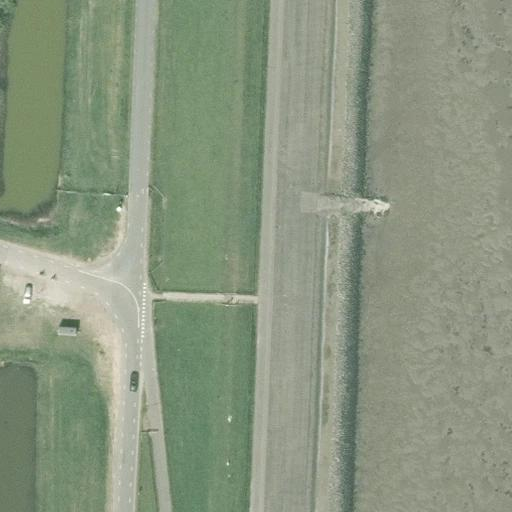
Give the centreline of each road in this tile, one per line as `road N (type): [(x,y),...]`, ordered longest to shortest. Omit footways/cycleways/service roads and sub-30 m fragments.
road 1 (unclassified): [(124,295),(143,0)]
road 2 (tertiary): [(122,511),(124,295)]
road 3 (tertiary): [(124,295),(0,257)]
